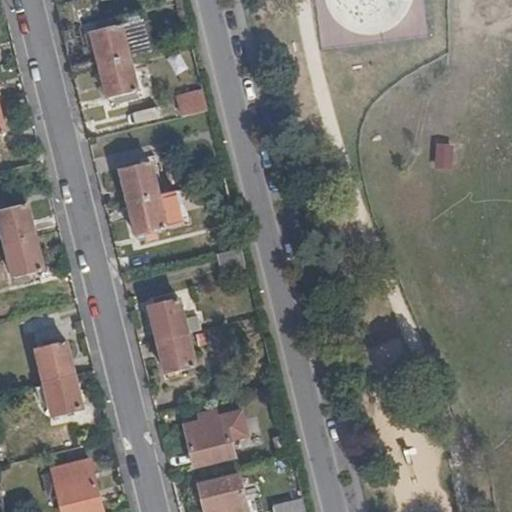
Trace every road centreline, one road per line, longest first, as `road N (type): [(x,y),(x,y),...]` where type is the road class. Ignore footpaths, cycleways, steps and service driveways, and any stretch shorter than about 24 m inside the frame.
road 1 (residential): [(30,0),(156,511)]
road 2 (residential): [(208,0),(331,511)]
